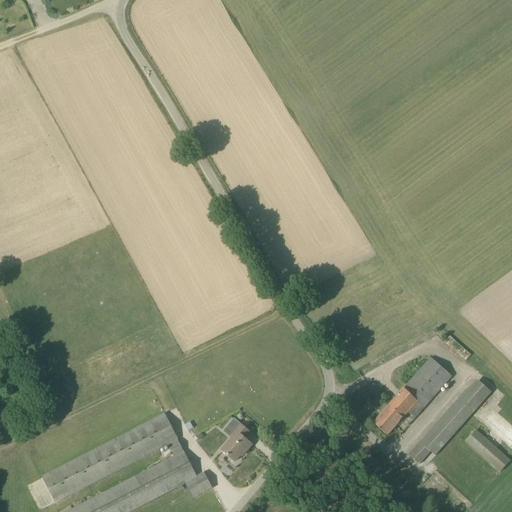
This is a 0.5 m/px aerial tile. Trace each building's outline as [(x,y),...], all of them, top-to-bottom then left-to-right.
[(416,417),(452,375),(431,358),(373,423),(389,436),(410,412),(416,417)] [(409,455),(420,464),(431,452),(436,456),(493,393),(477,379),(409,455)] [(197,477),(185,454),(179,441),(166,415),(43,479),(57,504),(168,446),(175,459),(71,511),(131,511),(186,484),(193,498),(213,488),(205,472),(197,477)] [(246,452),(252,444),(245,439),(250,433),(240,424),(234,419),(223,432),(232,439),(222,451),(235,462),(238,458),(244,451),(246,452)] [(467,441),(501,472),(511,460),(478,430),(467,441)]
